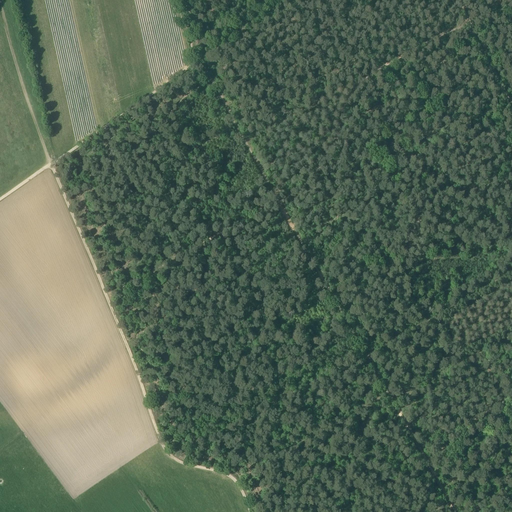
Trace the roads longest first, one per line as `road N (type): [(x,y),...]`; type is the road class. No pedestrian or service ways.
road 1 (track): [(461,511),(210,77)]
road 2 (track): [(166,446),(54,165)]
road 3 (track): [(272,189),(329,152),(364,82),(468,20)]
road 4 (track): [(200,60),(0,200)]
road 5 (track): [(109,297),(280,202)]
road 6 (track): [(369,355),(511,275)]
